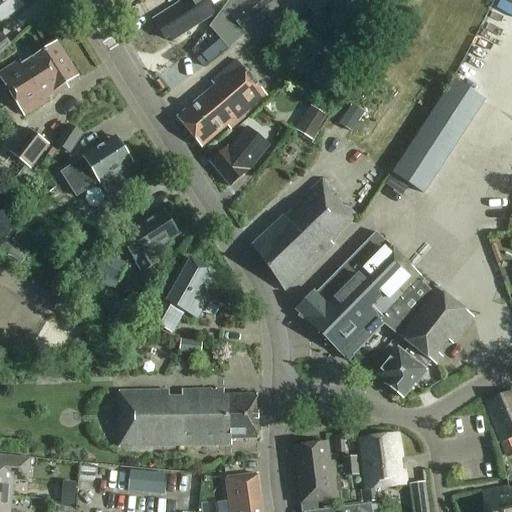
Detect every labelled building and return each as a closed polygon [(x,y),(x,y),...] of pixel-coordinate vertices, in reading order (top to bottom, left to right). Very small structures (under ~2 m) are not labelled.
[(0,0),(0,17),(2,21),(21,8),(15,0),(0,0)] [(169,38),(172,43),(206,20),(193,0),(184,0),(153,21),(165,40),(169,38)] [(228,50),(244,37),(279,7),(272,0),(229,0),(209,28),(228,50)] [(319,0),(340,17),(355,0),(319,0)] [(1,36),(0,36),(0,54),(10,45),(1,36)] [(76,78),(55,45),(22,67),(19,62),(0,74),(0,79),(24,117),(64,91),(62,87),(76,78)] [(229,131),(268,99),(236,62),(211,84),(214,88),(177,120),(202,150),(227,128),(229,131)] [(452,83),(394,173),(424,193),(482,102),(452,83)] [(352,106),(340,125),(351,132),(363,113),(352,106)] [(308,107),(294,131),(312,142),(326,117),(308,107)] [(76,145),(82,135),(67,126),(55,145),(70,155),(76,145)] [(8,153),(26,167),(10,188),(19,196),(36,175),(30,170),(49,146),(26,129),(8,153)] [(248,168),(266,146),(249,132),(232,155),(227,149),(210,164),(230,188),(250,172),(248,168)] [(98,185),(100,184),(102,187),(109,199),(110,199),(127,188),(117,172),(131,163),(122,149),(116,139),(109,143),(98,150),(97,149),(82,159),(83,160),(70,168),(60,174),(76,198),(85,192),(97,184),(98,185)] [(252,248),(282,292),(332,246),(329,243),(355,218),(321,182),(252,248)] [(122,244),(142,275),(158,264),(151,253),(178,236),(163,213),(136,231),(138,234),(122,244)] [(22,214),(19,217),(19,220),(21,223),(25,223),(28,221),(28,217),(25,214),(22,214)] [(365,340),(391,314),(404,326),(396,336),(403,342),(440,294),(434,288),(430,292),(421,284),(424,282),(385,243),(375,233),(315,295),(313,293),(295,311),(346,360),(365,341),(365,340)] [(0,250),(0,252),(7,257),(12,249),(4,244),(0,250)] [(107,256),(98,274),(117,284),(126,266),(107,256)] [(196,320),(220,279),(191,262),(167,302),(160,298),(147,319),(171,333),(184,313),(196,320)] [(440,294),(403,342),(409,347),(403,355),(397,349),(375,376),(384,383),(383,384),(402,399),(413,386),(414,387),(426,371),(424,370),(430,362),(435,366),(441,358),(437,355),(447,342),(451,345),(472,318),(440,294)] [(200,356),(202,343),(181,341),(179,354),(200,356)] [(223,397),(223,391),(181,392),(181,400),(168,400),(168,392),(117,393),(118,448),(230,446),(230,440),(256,440),(255,396),(223,397)] [(501,442),(511,438),(511,391),(485,402),(501,442)] [(363,492),(406,485),(403,471),(397,472),(395,459),(400,459),(397,435),(356,440),(363,492)] [(330,464),(327,444),(292,448),(299,505),(338,500),(334,463),(330,464)] [(0,496),(9,497),(11,482),(26,483),(29,459),(0,456),(0,496)] [(357,468),(356,458),(342,459),(343,469),(357,468)] [(165,475),(130,471),(127,492),(163,496),(165,475)] [(224,480),(228,511),(261,511),(257,476),(224,480)] [(428,511),(425,484),(421,484),(408,486),(410,511),(428,511)] [(511,511),(511,490),(508,491),(507,488),(481,493),(484,511),(511,511)] [(8,511),(9,497),(0,496),(0,511),(8,511)]
